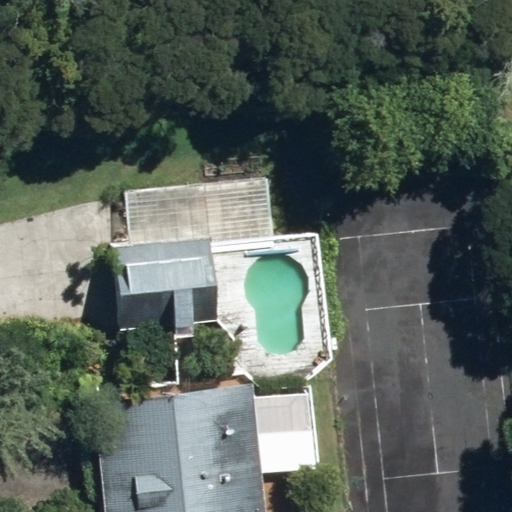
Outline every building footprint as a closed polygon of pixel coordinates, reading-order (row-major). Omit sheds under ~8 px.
[(457,134),(457,161),(485,160),(483,133),(457,134)] [(338,181),(352,331),(511,314),(511,282),(500,164),(338,181)] [(123,182),(127,229),(269,215),(264,169),(123,182)] [(110,235),(118,322),(215,313),(207,226),(110,235)] [(264,511),(251,372),(93,387),(105,511),(264,511)]
